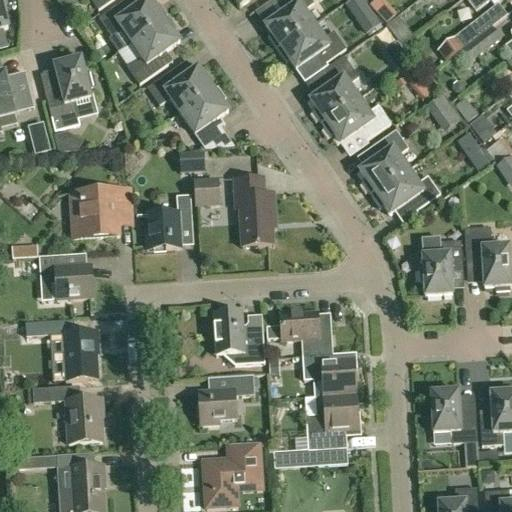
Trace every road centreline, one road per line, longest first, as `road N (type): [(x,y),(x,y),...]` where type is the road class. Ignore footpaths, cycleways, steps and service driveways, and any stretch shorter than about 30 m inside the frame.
road 1 (residential): [(149,511),(141,301),(339,284),(376,272)]
road 2 (residential): [(406,511),(396,349)]
road 3 (residential): [(286,128),(196,0)]
